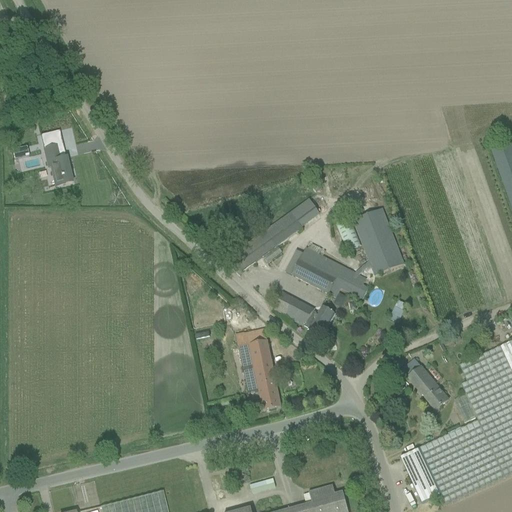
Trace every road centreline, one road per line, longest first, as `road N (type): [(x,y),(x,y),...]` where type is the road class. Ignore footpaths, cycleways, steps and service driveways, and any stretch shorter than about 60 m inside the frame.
road 1 (unclassified): [(358,401),(146,202),(16,0)]
road 2 (unclassified): [(358,401),(0,495)]
road 3 (track): [(352,391),(398,350),(511,307)]
